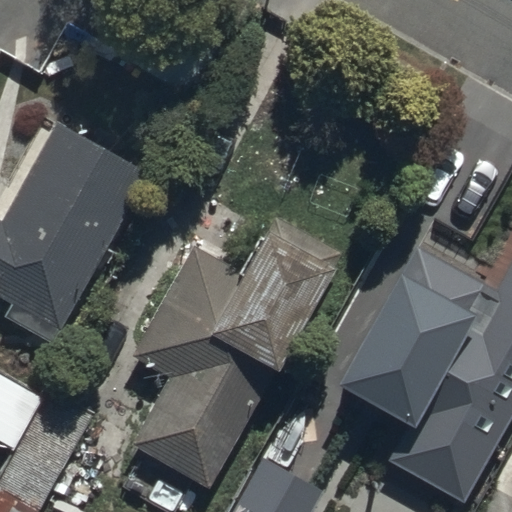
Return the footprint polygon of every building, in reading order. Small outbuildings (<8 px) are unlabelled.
[(232,0),(142,0),(116,47),(188,87),(235,2),(232,0)] [(0,285),(61,319),(149,158),(59,108),(4,210),(0,207),(0,285)] [(211,476),(340,241),(268,201),(238,257),(197,235),(137,343),(173,363),(135,434),(211,476)] [(485,448),(511,401),(511,251),(488,294),(407,248),(340,365),(485,448)] [(0,436),(17,446),(45,394),(0,370),(0,436)] [(306,511),(322,484),(263,451),(228,511),(306,511)] [(191,479),(141,452),(123,485),(173,511),(191,479)]
